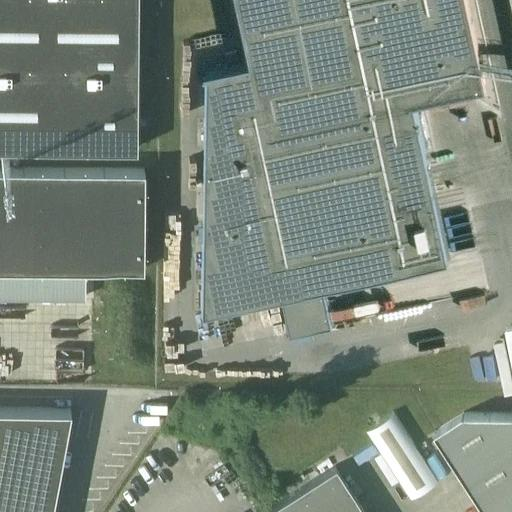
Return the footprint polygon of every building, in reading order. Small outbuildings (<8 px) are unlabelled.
[(0,0),(0,147),(137,148),(137,0),(0,0)] [(238,0),(267,133),(486,85),(467,0),(238,0)] [(0,268),(144,269),(145,169),(0,168),(0,268)] [(0,511),(51,511),(71,408),(26,408),(0,407),(0,511)] [(410,498),(437,480),(393,412),(366,430),(410,498)] [(511,511),(511,412),(464,412),(436,430),(489,511),(511,511)] [(366,511),(337,466),(266,511),(366,511)]
